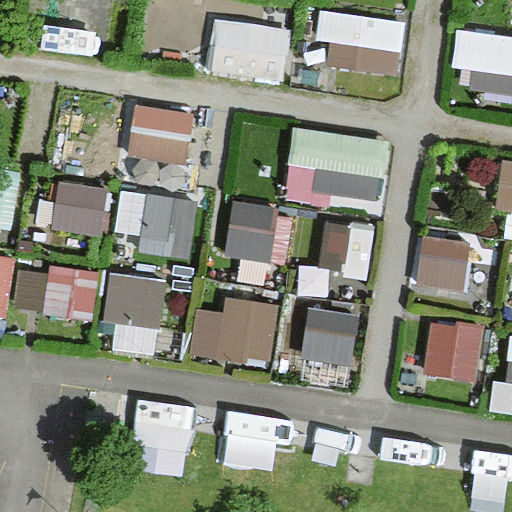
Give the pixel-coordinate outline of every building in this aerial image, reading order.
[(326,6),(323,62),(404,66),(406,10),(326,6)] [(212,9),(203,66),(285,79),(294,22),(212,9)] [(511,27),(458,19),(452,60),(511,68),(511,27)] [(195,156),(197,100),(132,98),(130,154),(195,156)] [(294,123),(291,195),(385,199),(388,127),(294,123)] [(511,202),(511,149),(505,148),(490,196),(511,202)] [(51,225),(106,229),(109,179),(54,175),(51,225)] [(123,183),(117,236),(193,245),(199,192),(123,183)] [(223,249),(289,257),(296,204),(230,196),(223,249)] [(325,216),(323,269),(371,271),(373,218),(325,216)] [(0,310),(10,312),(19,250),(0,247),(0,310)] [(41,308),(91,321),(104,268),(54,256),(41,308)] [(112,269),(114,348),(169,346),(167,267),(112,269)] [(275,354),(278,298),(197,293),(193,349),(275,354)] [(304,349),(356,355),(362,305),(309,299),(304,349)] [(481,376),(488,318),(431,310),(423,368),(481,376)] [(511,329),(507,329),(499,404),(511,405),(511,329)] [(123,393),(121,442),(178,443),(180,394),(123,393)]
